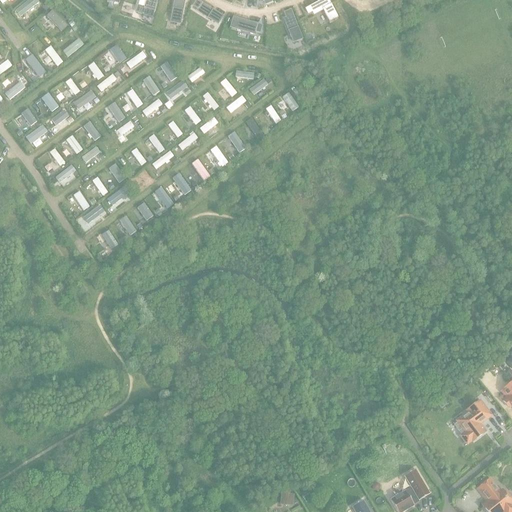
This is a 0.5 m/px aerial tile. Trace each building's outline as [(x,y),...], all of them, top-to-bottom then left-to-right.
[(20,17),(39,3),(36,0),(28,0),(15,11),(20,17)] [(138,0),(135,13),(151,17),(156,0),(138,0)] [(174,0),(170,23),(179,25),(183,0),(174,0)] [(196,0),(193,6),(197,9),(196,11),(217,24),(222,17),(196,0)] [(327,0),(321,0),(305,9),(308,13),(312,11),(314,14),(323,9),(325,12),(324,13),(328,20),(330,21),(337,17),(327,0)] [(68,26),(52,10),(46,16),(61,32),(68,26)] [(287,18),(284,19),(290,34),(293,42),(301,38),(290,10),(285,12),(287,18)] [(233,18),(231,27),(254,34),(255,31),(259,32),(261,26),(233,18)] [(78,39),(62,52),(67,58),(83,45),(78,39)] [(62,62),(50,46),(45,51),(57,67),(62,62)] [(126,59),(117,46),(111,50),(120,63),(126,59)] [(130,69),(146,58),(142,52),(126,64),(130,69)] [(28,60),(38,74),(43,70),(33,56),(28,60)] [(0,74),(12,66),(8,61),(0,65),(0,74)] [(103,76),(93,63),(88,67),(97,81),(103,76)] [(177,78),(167,64),(162,67),(172,82),(177,78)] [(201,67),(186,79),(189,83),(204,72),(201,67)] [(101,92),(116,80),(112,75),(97,87),(101,92)] [(159,92),(149,77),(144,80),(150,89),(148,90),(150,94),(152,92),(154,95),(159,92)] [(79,92),(70,79),(65,83),(70,90),(68,91),(71,94),(73,93),(75,95),(79,92)] [(236,93),(225,79),(220,84),(231,97),(236,93)] [(267,85),(263,80),(248,92),(252,97),(262,89),(263,91),(267,87),(266,86),(267,85)] [(186,86),(182,81),(167,93),(170,98),(186,86)] [(10,100),(24,89),(19,83),(10,90),(9,89),(6,92),(7,93),(5,95),(10,100)] [(142,105),(132,90),(127,94),(137,109),(142,105)] [(218,107),(207,93),(203,97),(214,111),(218,107)] [(86,94),(72,104),(75,109),(85,102),(87,104),(90,101),(89,99),(90,98),(86,94)] [(298,107),(289,94),(284,97),(288,102),(286,104),(289,108),(290,107),(293,110),(298,107)] [(58,107),(49,95),(44,99),(53,111),(58,107)] [(246,101),(242,96),(226,108),(230,114),(246,101)] [(158,100),(142,112),(146,117),(162,104),(158,100)] [(125,118),(115,104),(110,108),(114,114),(113,115),(115,118),(116,117),(119,122),(125,118)] [(200,121),(190,107),(184,111),(195,125),(200,121)] [(280,120),(271,107),(266,111),(275,124),(280,120)] [(52,126),(68,115),(64,110),(49,121),(52,126)] [(37,123),(28,111),(23,114),(32,127),(37,123)] [(218,122),(214,118),(199,130),(202,134),(208,130),(209,132),(214,128),(213,126),(218,122)] [(264,137),(251,118),(245,122),(258,141),(264,137)] [(130,122),(114,133),(118,138),(127,132),(129,133),(132,131),(131,129),(134,127),(130,122)] [(182,134),(172,122),(168,125),(174,133),(172,135),(174,138),(176,137),(177,138),(182,134)] [(100,137),(90,124),(85,127),(95,141),(100,137)] [(41,126),(27,137),(30,142),(35,139),(36,140),(39,138),(38,137),(45,132),(41,126)] [(197,138),(194,134),(178,146),(181,151),(191,143),(193,145),(196,143),(195,141),(197,138)] [(148,139),(159,153),(164,150),(153,135),(148,139)] [(244,149),(234,135),(229,138),(233,144),(231,145),(234,149),(236,148),(239,152),(244,149)] [(82,150),(72,136),(66,140),(76,155),(82,150)] [(227,163),(216,147),(210,151),(222,167),(227,163)] [(64,163),(54,149),(49,153),(55,161),(54,162),(56,165),(58,164),(60,166),(64,163)] [(136,149),(131,152),(141,166),(146,162),(136,149)] [(93,150),(78,161),(82,166),(97,155),(93,150)] [(169,160),(166,155),(148,168),(152,173),(164,164),(165,166),(168,164),(166,162),(169,160)] [(209,177),(198,161),(193,164),(200,175),(198,176),(200,180),(202,179),(204,181),(209,177)] [(125,179),(115,164),(109,168),(120,183),(125,179)] [(71,166),(55,178),(59,183),(75,171),(71,166)] [(188,189),(180,177),(175,180),(184,192),(188,189)] [(107,193),(97,178),(92,181),(102,196),(107,193)] [(172,204),(161,188),(155,192),(163,202),(161,203),(164,206),(165,205),(167,207),(172,204)] [(118,190),(104,202),(107,207),(117,199),(118,202),(121,199),(120,197),(122,195),(118,190)] [(89,207),(79,192),(73,196),(83,211),(89,207)] [(153,216),(144,203),(139,207),(144,214),(142,215),(144,217),(146,216),(148,219),(153,216)] [(96,208),(80,220),(83,225),(91,219),(93,220),(96,218),(95,216),(99,213),(96,208)] [(136,232),(125,216),(120,220),(128,230),(126,232),(128,234),(130,233),(131,235),(136,232)] [(118,247),(107,230),(102,233),(113,250),(118,247)] [(511,382),(501,392),(507,399),(503,402),(509,408),(511,406),(511,382)] [(471,441),(472,442),(485,432),(479,424),(491,416),(480,401),(466,410),(468,412),(456,421),(465,433),(460,436),(466,445),(471,441)] [(418,501),(429,494),(415,470),(403,476),(410,488),(405,491),(389,500),(396,511),(403,511),(414,506),(412,503),(417,500),(418,501)] [(511,502),(502,490),(499,492),(489,479),(477,489),(487,502),(482,506),(487,511),(486,511),(502,511),(503,511),(511,511),(511,506),(511,505),(511,504),(511,502)] [(369,511),(363,501),(351,507),(354,511),(369,511)]
